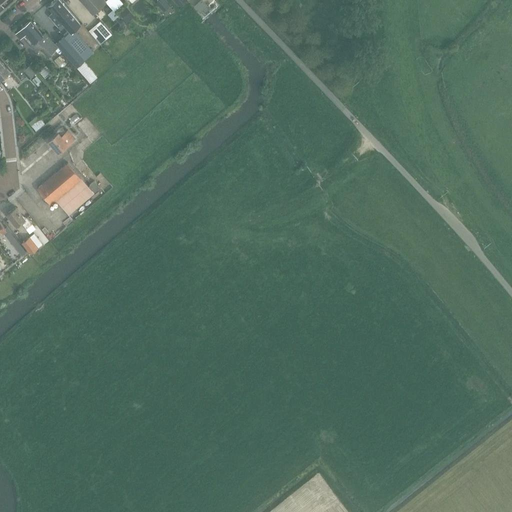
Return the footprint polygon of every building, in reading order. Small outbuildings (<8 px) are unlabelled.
[(74,30),(80,25),(59,0),(54,0),(47,6),(53,13),(49,16),(58,26),(62,23),(69,31),(71,33),(74,30)] [(106,2),(104,0),(80,0),(92,14),(106,2)] [(164,0),(157,0),(156,2),(163,11),(170,6),(164,0)] [(200,11),(201,10),(207,5),(202,0),(201,0),(195,6),(200,11)] [(119,13),(127,23),(135,16),(126,6),(119,13)] [(22,35),(34,48),(38,45),(47,56),(57,47),(45,32),(42,34),(30,20),(16,32),(20,37),(22,35)] [(97,23),(89,31),(100,44),(106,38),(102,33),(104,31),(104,32),(108,28),(103,22),(101,20),(97,23)] [(63,36),(55,43),(76,67),(93,53),(82,41),(74,30),(71,33),(69,31),(63,36)] [(59,54),(54,59),(59,65),(62,63),(63,64),(66,61),(59,54)] [(0,59),(0,79),(10,72),(0,59)] [(76,114),(70,119),(74,123),(80,119),(76,114)] [(31,125),(35,130),(44,123),(40,118),(31,125)] [(58,152),(59,151),(75,138),(68,130),(66,131),(62,126),(55,131),(57,133),(48,140),(58,152)] [(88,186),(68,162),(37,188),(50,203),(56,198),(69,214),(93,193),(93,192),(100,187),(94,180),(88,186)] [(29,226),(32,224),(27,217),(25,219),(16,207),(7,213),(16,226),(21,222),(26,228),(29,226)] [(0,233),(3,231),(6,236),(11,232),(7,226),(5,227),(0,221),(0,233)] [(29,226),(26,228),(29,233),(35,229),(32,224),(29,226)] [(14,235),(8,240),(12,246),(14,245),(18,241),(14,235)] [(30,236),(22,243),(30,254),(39,248),(30,236)] [(18,241),(14,245),(22,255),(26,251),(18,241)]
